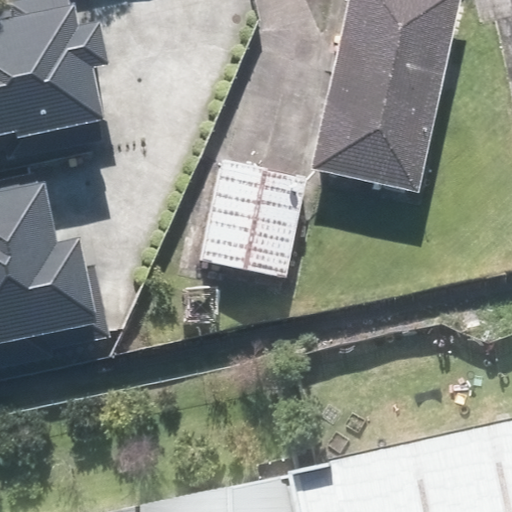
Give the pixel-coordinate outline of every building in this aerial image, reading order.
[(0,133),(79,112),(48,0),(16,0),(0,4),(0,133)] [(344,0),(307,168),(416,192),(458,0),(344,0)] [(304,177),(219,162),(200,264),(285,280),(304,177)] [(0,339),(74,323),(43,188),(0,197),(0,339)] [(511,511),(511,428),(313,475),(320,511),(511,511)] [(320,511),(313,475),(144,511),(320,511)]
